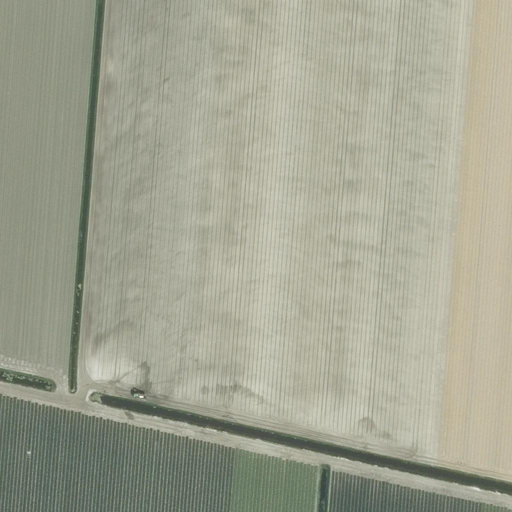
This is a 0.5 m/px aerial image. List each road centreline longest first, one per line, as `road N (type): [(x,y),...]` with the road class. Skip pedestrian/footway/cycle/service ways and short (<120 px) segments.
road 1 (track): [(0,363),(57,375),(64,398),(94,385),(511,477)]
road 2 (track): [(317,453),(0,384)]
road 3 (track): [(511,497),(317,453),(312,511)]
